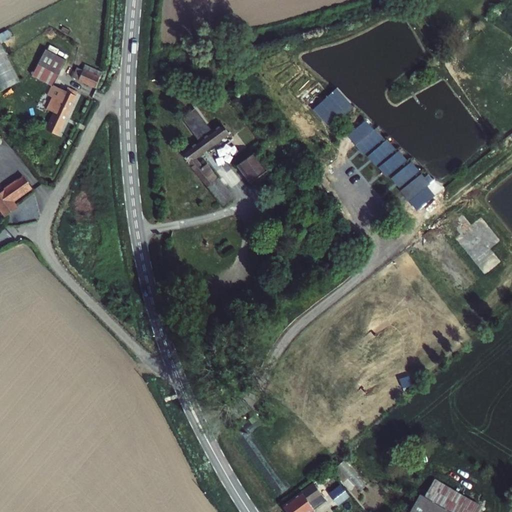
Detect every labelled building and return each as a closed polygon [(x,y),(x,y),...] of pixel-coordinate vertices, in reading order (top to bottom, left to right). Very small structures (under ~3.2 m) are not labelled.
[(0,40),(0,90),(17,83),(0,40)] [(37,64),(59,75),(66,60),(45,49),(37,64)] [(90,63),(82,78),(98,87),(106,74),(92,66),(90,63)] [(49,130),(58,135),(80,94),(71,89),(49,130)] [(223,120),(185,149),(212,181),(222,173),(209,157),(205,160),(201,155),(223,139),(226,143),(235,136),(223,120)] [(241,162),(254,178),(270,166),(262,156),(256,149),(241,162)] [(269,151),(262,156),(270,166),(277,160),(269,151)] [(222,173),(212,181),(227,200),(238,192),(222,173)] [(0,175),(0,189),(2,192),(9,188),(0,175)] [(25,176),(9,188),(17,199),(33,187),(25,176)] [(0,204),(8,216),(22,205),(17,199),(9,188),(2,192),(0,189),(0,204)] [(319,481),(288,504),(293,511),(311,511),(331,498),(319,481)] [(356,497),(347,485),(338,493),(348,504),(356,497)] [(412,511),(466,511),(427,488),(412,511)]
